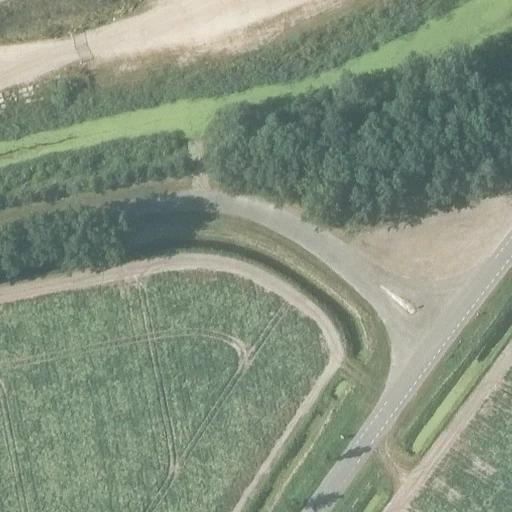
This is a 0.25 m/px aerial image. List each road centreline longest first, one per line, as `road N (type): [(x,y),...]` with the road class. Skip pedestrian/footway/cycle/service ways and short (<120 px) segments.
road 1 (unclassified): [(0,234),(172,203),(235,204),(300,231),(369,279)]
road 2 (track): [(229,0),(0,79)]
road 3 (tertiary): [(315,511),(432,349)]
